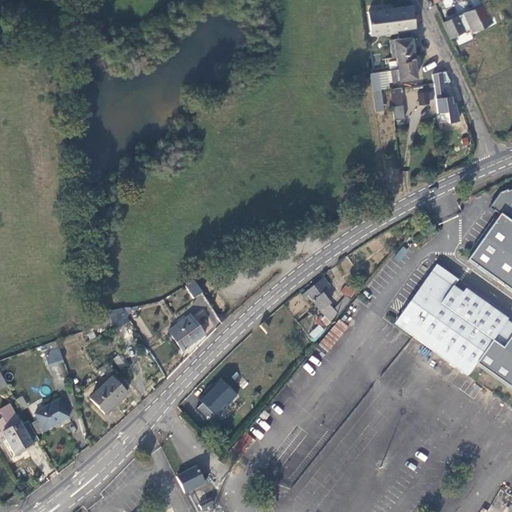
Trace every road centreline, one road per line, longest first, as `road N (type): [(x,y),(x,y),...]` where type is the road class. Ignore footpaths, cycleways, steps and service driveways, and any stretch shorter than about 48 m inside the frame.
road 1 (secondary): [(494,163),(391,212),(306,268),(41,511)]
road 2 (unknown): [(343,341),(378,421),(316,511)]
road 3 (unclassified): [(494,163),(422,0)]
road 4 (unknown): [(343,341),(249,464)]
road 5 (unknown): [(447,234),(414,252),(343,341)]
road 6 (unknown): [(166,400),(240,511)]
